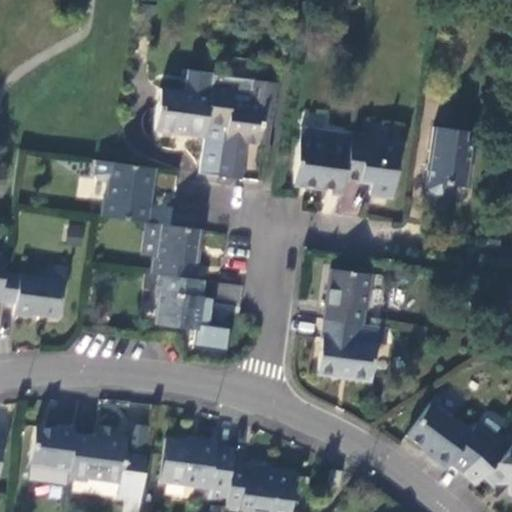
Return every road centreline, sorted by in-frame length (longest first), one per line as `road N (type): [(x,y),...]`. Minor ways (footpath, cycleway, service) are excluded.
road 1 (residential): [(0,382),(158,381),(255,399)]
road 2 (residential): [(255,399),(373,454),(447,511)]
road 3 (residential): [(255,399),(279,222)]
